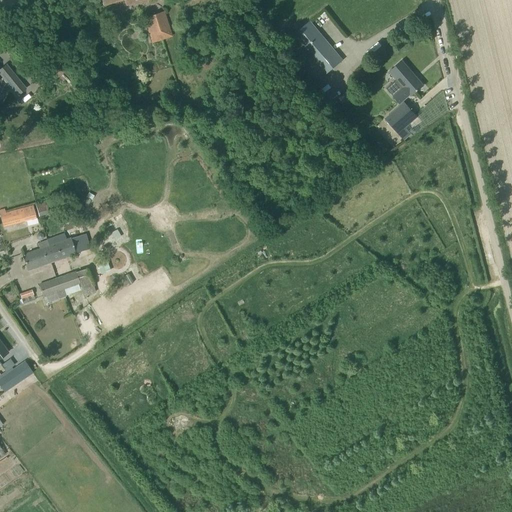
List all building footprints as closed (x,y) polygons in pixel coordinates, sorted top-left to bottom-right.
[(164,11),(144,17),(152,43),(172,37),(164,11)] [(277,34),(284,43),(294,56),(317,82),(343,60),(310,21),(291,36),(284,28),(277,34)] [(90,25),(81,30),(87,39),(96,34),(90,25)] [(390,72),(403,88),(393,96),(400,104),(410,95),(411,96),(423,86),(402,62),(390,72)] [(37,68),(35,70),(39,76),(43,73),(46,70),(41,64),(37,68)] [(25,89),(6,65),(0,69),(0,73),(3,77),(0,79),(0,95),(2,97),(12,89),(17,95),(25,89)] [(347,92),(337,96),(341,103),(351,98),(347,92)] [(385,119),(396,131),(404,140),(410,134),(405,128),(417,117),(404,102),(385,119)] [(375,142),(372,151),(381,154),(384,144),(375,142)] [(80,218),(94,214),(89,195),(75,199),(80,218)] [(34,204),(37,217),(51,213),(49,206),(47,201),(34,204)] [(0,218),(3,228),(36,218),(32,205),(5,213),(4,209),(0,209),(0,218)] [(87,249),(85,244),(82,235),(71,238),(71,237),(66,239),(65,235),(47,241),(52,258),(52,259),(51,259),(51,260),(50,260),(50,261),(50,262),(51,263),(52,263),(76,254),(76,253),(87,249)] [(23,255),(25,263),(27,270),(37,267),(51,263),(50,262),(50,261),(50,260),(51,260),(51,259),(52,259),(52,258),(47,241),(37,244),(40,250),(23,255)] [(75,272),(75,271),(38,284),(43,297),(45,304),(49,302),(82,291),(84,296),(95,292),(87,268),(75,272)] [(33,295),(32,290),(20,294),(22,299),(33,295)] [(0,385),(4,392),(24,379),(31,374),(32,373),(24,361),(16,367),(13,369),(12,367),(1,374),(0,374),(0,385)]
